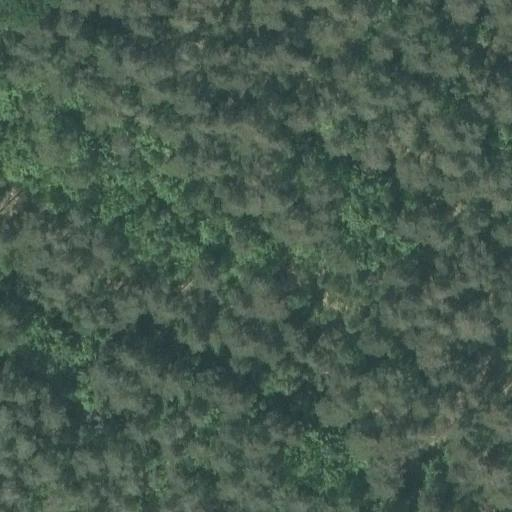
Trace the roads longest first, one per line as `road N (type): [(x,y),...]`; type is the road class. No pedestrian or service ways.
road 1 (track): [(73,0),(511,230)]
road 2 (track): [(374,511),(393,477),(437,468),(511,316)]
